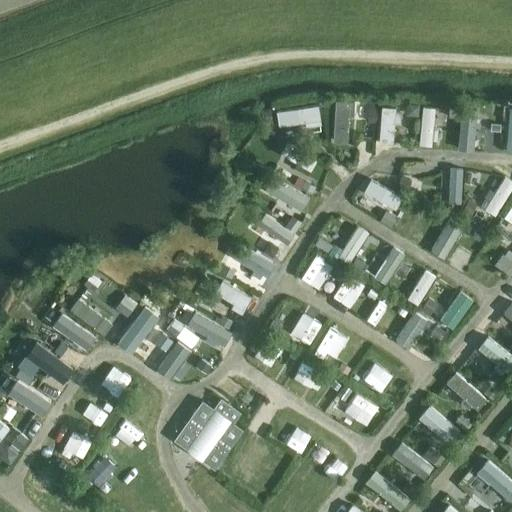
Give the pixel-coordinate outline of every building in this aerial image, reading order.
[(287,93),(287,108),(321,108),(321,93),(287,93)] [(386,110),(400,108),(398,93),(384,95),(386,110)] [(406,104),(405,116),(417,117),(418,104),(406,104)] [(448,108),(447,118),(456,119),(457,109),(448,108)] [(490,108),(490,124),(499,124),(500,109),(490,108)] [(368,110),(367,122),(375,123),(376,111),(368,110)] [(268,111),(261,112),(263,125),(269,124),(268,111)] [(315,155),(319,144),(289,132),(285,142),(315,155)] [(399,178),(395,190),(406,193),(409,181),(399,178)] [(303,181),(299,189),(310,194),(314,187),(303,181)] [(414,186),(399,216),(410,222),(425,192),(414,186)] [(468,200),(460,214),(468,218),(475,205),(468,200)] [(441,210),(436,219),(443,224),(449,215),(441,210)] [(385,212),(380,220),(389,226),(394,217),(385,212)] [(291,216),(284,227),(293,233),(300,223),(291,216)] [(471,226),(466,234),(475,241),(481,233),(471,226)] [(483,260),(502,233),(492,226),(473,253),(483,260)] [(319,238),(314,246),(328,255),(333,247),(319,238)] [(269,242),(263,251),(271,257),(277,248),(269,242)] [(356,258),(350,267),(361,274),(367,266),(356,258)] [(498,258),(493,265),(504,272),(508,265),(498,258)] [(400,264),(394,274),(402,279),(408,269),(400,264)] [(224,265),(220,273),(230,278),(234,270),(224,265)] [(335,267),(330,275),(339,281),(344,273),(335,267)] [(91,275),(83,285),(92,291),(99,281),(91,275)] [(82,285),(74,295),(109,322),(116,312),(82,285)] [(370,289),(366,296),(373,300),(377,294),(370,289)] [(120,328),(140,343),(168,307),(148,292),(120,328)] [(277,316),(293,322),(300,302),(284,296),(277,316)] [(118,302),(113,308),(126,316),(135,303),(128,297),(118,302)] [(427,298),(419,310),(428,316),(435,304),(427,298)] [(57,314),(88,333),(95,321),(64,302),(57,314)] [(313,313),(308,322),(314,326),(320,317),(313,313)] [(221,316),(217,323),(228,329),(232,322),(221,316)] [(172,319),(165,329),(174,336),(182,326),(172,319)] [(434,326),(428,335),(437,341),(443,332),(434,326)] [(267,328),(256,345),(271,354),(282,338),(267,328)] [(160,334),(154,343),(163,349),(169,341),(160,334)] [(68,348),(62,357),(71,363),(77,355),(68,348)] [(387,377),(395,358),(375,350),(367,369),(387,377)] [(190,353),(185,360),(192,365),(197,357),(190,353)] [(341,363),(337,369),(346,375),(349,369),(341,363)] [(19,369),(14,376),(27,385),(32,377),(19,369)] [(334,380),(330,386),(338,392),(342,386),(334,380)] [(484,382),(478,389),(486,396),(492,390),(484,382)] [(344,385),(336,395),(343,401),(351,390),(344,385)] [(8,389),(1,400),(14,408),(21,397),(8,389)] [(4,405),(0,409),(0,415),(7,421),(13,412),(4,405)] [(229,423),(208,409),(182,449),(203,463),(229,423)] [(461,415),(453,423),(460,429),(467,421),(461,415)] [(19,432),(12,443),(20,448),(27,437),(19,432)] [(428,447),(421,456),(432,464),(439,455),(428,447)] [(502,496),(511,485),(511,475),(484,449),(466,469),(479,480),(469,490),(481,501),(493,488),(502,496)] [(407,483),(400,490),(409,498),(416,490),(407,483)]
